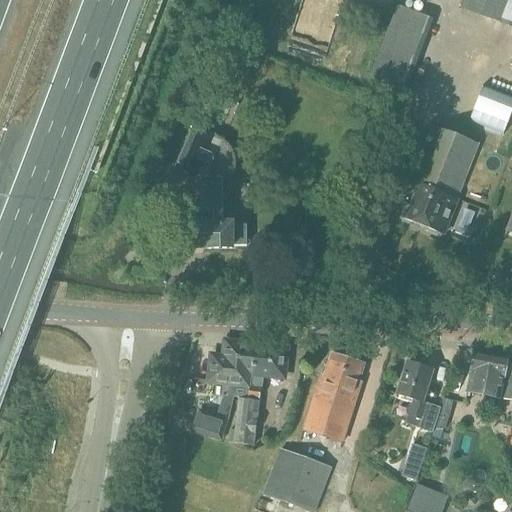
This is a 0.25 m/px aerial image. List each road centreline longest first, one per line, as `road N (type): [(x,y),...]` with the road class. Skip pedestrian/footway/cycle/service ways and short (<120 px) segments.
road 1 (tertiary): [(131,315),(511,320)]
road 2 (motorway): [(0,274),(105,0)]
road 3 (unclassified): [(97,511),(131,315)]
road 4 (tertiary): [(131,315),(0,306)]
